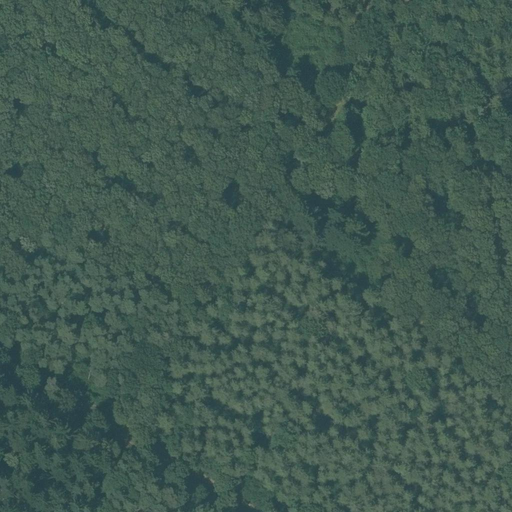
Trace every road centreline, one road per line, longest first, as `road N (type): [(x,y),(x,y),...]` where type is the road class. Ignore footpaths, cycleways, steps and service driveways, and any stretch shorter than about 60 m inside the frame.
road 1 (track): [(412,0),(128,435)]
road 2 (track): [(269,218),(511,407)]
road 3 (unclassified): [(0,355),(248,511)]
road 4 (track): [(335,116),(157,0)]
